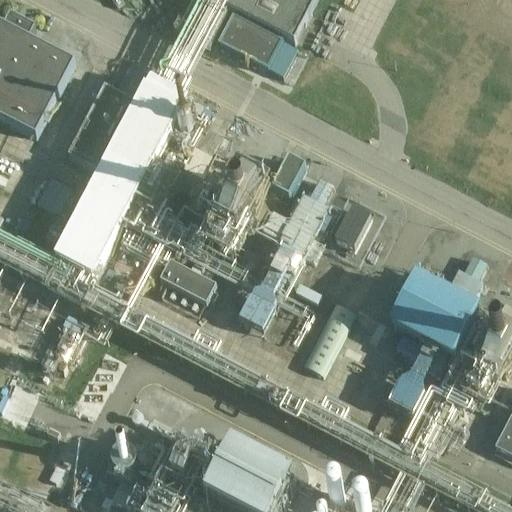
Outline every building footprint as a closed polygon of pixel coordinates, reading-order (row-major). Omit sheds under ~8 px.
[(250,0),(238,22),(307,58),(333,8),(316,0),(250,0)] [(0,31),(0,124),(36,144),(74,70),(25,44),(30,34),(11,23),(5,34),(0,31)] [(114,93),(135,105),(148,80),(127,69),(114,93)] [(68,164),(103,182),(139,113),(104,95),(68,164)] [(273,205),(290,213),(307,181),(290,172),(273,205)] [(35,210),(56,221),(69,197),(47,186),(35,210)] [(281,251),(240,330),(267,345),(304,273),(309,276),(322,251),(313,247),(329,218),(322,214),(332,195),(318,188),(308,207),(301,203),(287,231),(271,222),(261,241),(281,251)] [(335,249),(354,259),(370,229),(351,219),(335,249)] [(417,300),(392,348),(399,352),(397,355),(412,363),(413,359),(449,378),(475,330),(465,325),(483,291),(475,287),(482,273),(468,266),(461,279),(451,274),(433,308),(417,300)] [(160,289),(206,313),(215,294),(169,270),(160,289)] [(47,311),(54,294),(36,287),(29,304),(47,311)] [(79,321),(84,339),(104,334),(99,316),(79,321)] [(39,427),(55,434),(61,423),(45,415),(39,427)] [(511,466),(511,425),(495,457),(511,466)] [(223,493),(258,511),(293,511),(313,473),(251,440),(223,493)]
